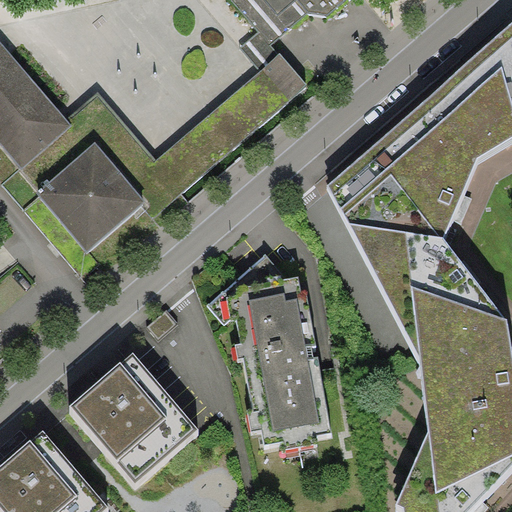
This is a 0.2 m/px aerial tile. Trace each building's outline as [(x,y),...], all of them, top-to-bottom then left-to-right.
[(230,0),(260,31),(272,45),(307,13),(327,16),(345,0),(230,0)] [(511,22),(327,184),(420,360),(429,433),(396,505),(403,508),(403,511),(468,511),(474,506),(511,467),(511,350),(508,323),(476,282),(444,238),(458,205),(479,159),(511,138),(511,22)] [(240,48),(260,72),(280,55),(272,45),(260,31),(240,48)] [(0,182),(88,286),(187,201),(181,193),(307,86),(280,55),(260,72),(156,161),(121,120),(99,94),(67,120),(0,41),(0,182)] [(302,294),(299,278),(288,280),(266,255),(208,306),(225,325),(230,321),(236,319),(240,342),(234,343),(237,359),(243,358),(252,409),(247,410),(250,431),(262,429),(264,445),(284,442),(285,448),(316,443),(315,436),(331,433),(318,357),(313,358),(312,348),(315,347),(306,293),(302,294)] [(199,429),(133,352),(70,406),(98,439),(136,483),(199,429)] [(104,511),(108,509),(42,431),(0,466),(0,510),(1,511),(104,511)]
